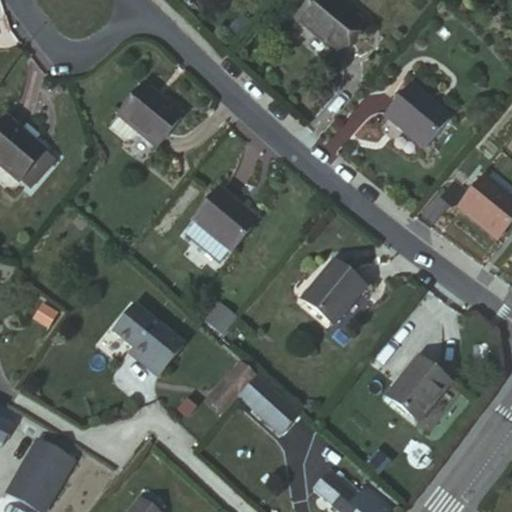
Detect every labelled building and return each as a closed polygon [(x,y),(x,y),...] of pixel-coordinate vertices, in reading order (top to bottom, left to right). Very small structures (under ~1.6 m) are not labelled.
[(342,21),(317,0),(294,0),(279,18),(316,51),(342,21)] [(169,114),(126,80),(102,113),(104,115),(96,128),(117,146),(128,131),(146,146),(169,114)] [(419,132),(387,93),(357,118),(390,159),(419,132)] [(0,182),(5,187),(7,185),(28,162),(30,159),(21,150),(28,142),(17,130),(9,138),(0,128),(0,182)] [(28,162),(7,185),(17,196),(38,172),(28,162)] [(244,221),(212,190),(183,222),(215,254),(244,221)] [(467,262),(491,231),(452,197),(428,229),(467,262)] [(353,292),(322,266),(291,305),(321,331),(353,292)] [(34,322),(52,330),(60,314),(42,306),(34,322)] [(217,327),(202,313),(191,327),(206,342),(217,327)] [(115,364),(144,388),(168,353),(126,315),(106,344),(120,356),(115,364)] [(238,381),(224,368),(207,387),(222,401),(238,381)] [(432,394),(400,368),(370,408),(401,433),(432,394)] [(263,440),(281,421),(238,381),(222,401),(263,440)] [(222,401),(207,387),(191,407),(205,421),(222,401)] [(0,417),(13,424),(18,415),(0,405),(0,417)] [(33,511),(49,511),(76,461),(35,440),(6,498),(33,511)] [(320,511),(374,511),(350,492),(345,497),(329,482),(325,487),(315,477),(300,495),(320,511)] [(136,511),(124,503),(117,511),(136,511)]
